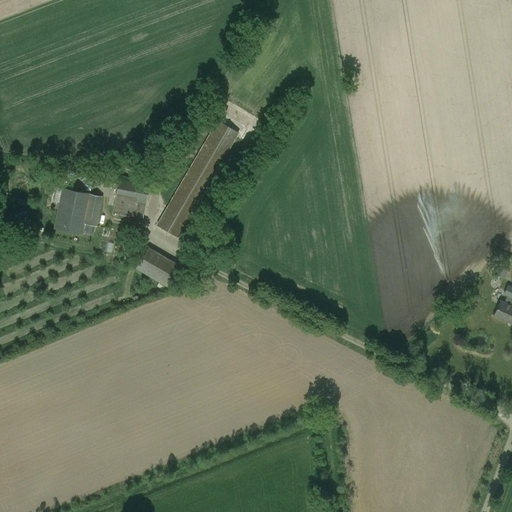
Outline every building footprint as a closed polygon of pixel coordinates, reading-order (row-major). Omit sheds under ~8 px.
[(217,120),(156,225),(178,238),(239,133),(217,120)] [(120,176),(112,214),(142,220),(150,182),(120,176)] [(63,188),(55,229),(82,235),(84,224),(97,226),(102,197),(89,194),(89,193),(63,188)] [(174,290),(186,269),(148,247),(136,269),(174,290)] [(504,279),(509,267),(500,263),(495,275),(504,279)] [(511,307),(511,303),(511,287),(507,285),(503,294),(507,296),(504,304),(500,302),(494,316),(510,323),(511,317),(511,307)]
